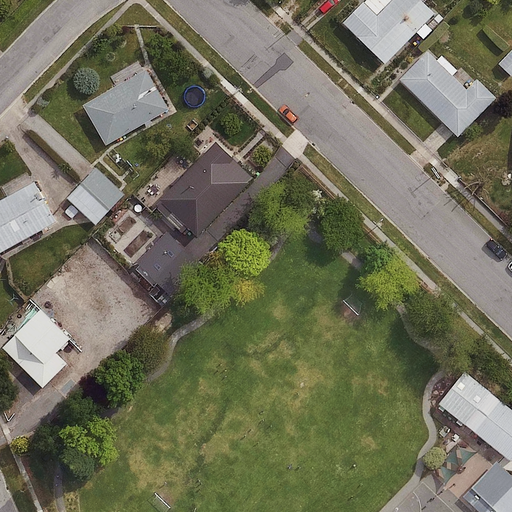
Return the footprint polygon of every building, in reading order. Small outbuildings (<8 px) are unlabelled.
[(364,2),(343,25),(385,65),(435,12),(421,0),(392,0),(378,14),(364,2)] [(511,49),(498,64),(511,76),(511,75),(511,49)] [(428,50),(399,80),(459,137),(497,98),(478,79),(469,88),(428,50)] [(147,71),(83,106),(105,146),(169,111),(147,71)] [(215,143),(160,200),(197,235),(252,179),(215,143)] [(96,167),(81,183),(110,210),(125,194),(96,167)] [(36,182),(0,201),(0,254),(58,222),(36,182)] [(110,210),(81,183),(67,198),(96,224),(110,210)] [(173,235),(142,265),(171,294),(202,264),(173,235)] [(45,310),(7,348),(47,387),(71,362),(61,352),(74,339),(45,310)] [(511,406),(473,372),(443,405),(511,465),(511,406)] [(511,511),(511,471),(501,461),(464,500),(477,511),(511,511)]
